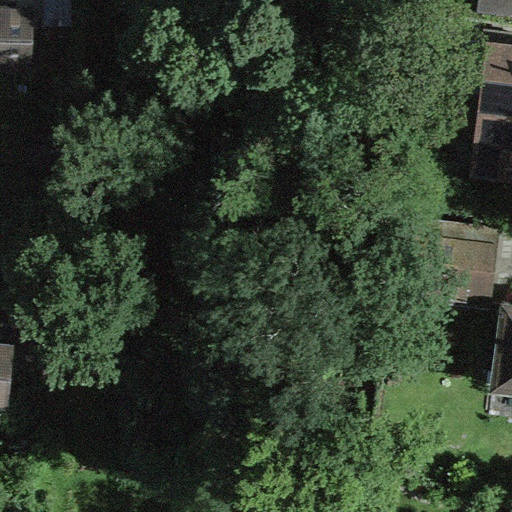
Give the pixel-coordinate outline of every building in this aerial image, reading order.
[(47,0),(47,19),(68,18),(67,0),(47,0)] [(511,0),(477,0),(477,9),(511,13),(511,0)] [(0,61),(31,63),(33,5),(0,4),(0,61)] [(482,92),(473,165),(511,170),(511,43),(464,38),(457,89),(482,92)] [(490,300),(499,228),(417,218),(408,289),(490,300)] [(511,304),(503,303),(493,394),(511,396),(511,304)] [(0,398),(8,400),(14,343),(0,341),(0,398)]
